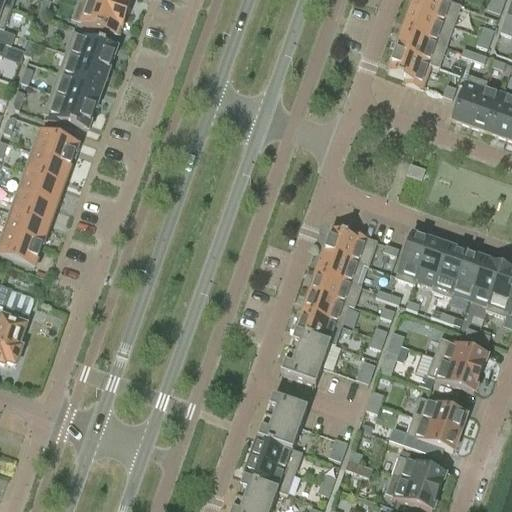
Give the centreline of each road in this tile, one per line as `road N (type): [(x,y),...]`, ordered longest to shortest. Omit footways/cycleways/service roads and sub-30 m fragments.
road 1 (residential): [(193,0),(44,417)]
road 2 (secondary): [(143,452),(259,122)]
road 3 (secondary): [(210,105),(93,434)]
road 4 (residential): [(211,511),(323,189)]
road 5 (residential): [(323,189),(511,255)]
road 6 (residential): [(511,163),(352,106)]
road 7 (residential): [(511,362),(458,511)]
road 8 (secondary): [(259,122),(302,0)]
